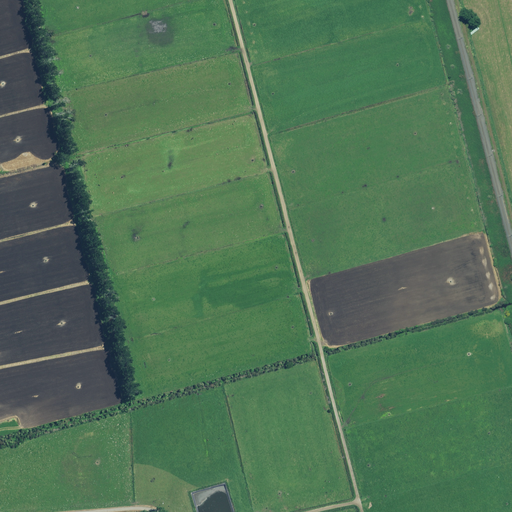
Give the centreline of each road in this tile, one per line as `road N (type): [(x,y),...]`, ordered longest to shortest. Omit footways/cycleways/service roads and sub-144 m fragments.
road 1 (track): [(359,511),(231,0)]
road 2 (track): [(0,434),(511,310)]
